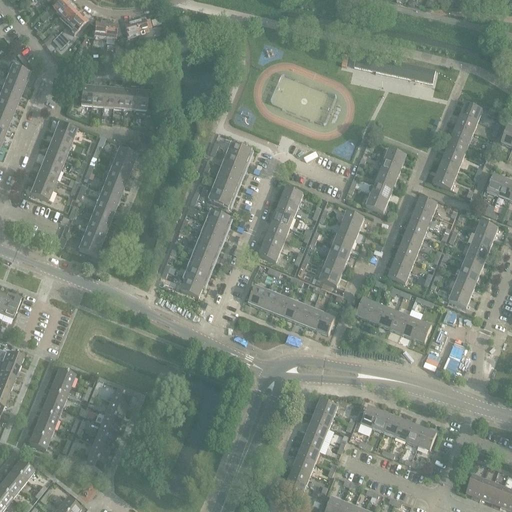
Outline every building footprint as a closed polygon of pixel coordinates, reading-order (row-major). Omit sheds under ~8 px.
[(65,0),(63,0),(57,7),(53,11),(61,19),(73,8),(65,0)] [(73,8),(61,19),(69,27),(81,16),(73,8)] [(81,16),(69,27),(74,32),(71,35),(75,38),(89,24),(81,16)] [(145,21),(134,24),(138,38),(148,35),(147,31),(151,30),(149,22),(145,23),(145,21)] [(94,40),(93,48),(104,49),(104,47),(105,41),(107,24),(96,23),(94,32),(94,40)] [(105,41),(104,47),(116,48),(116,42),(118,26),(107,24),(105,41)] [(134,24),(124,26),(127,40),(138,38),(134,24)] [(358,56),(355,70),(433,86),(436,73),(358,56)] [(12,68),(8,79),(25,86),(30,75),(12,68)] [(25,86),(8,79),(4,89),(22,95),(25,86)] [(22,95),(4,89),(0,99),(17,106),(22,95)] [(81,107),(92,108),(94,90),(82,89),(81,107)] [(104,91),(94,90),(92,108),(103,109),(104,91)] [(115,92),(104,91),(103,109),(113,110),(115,92)] [(126,93),(115,92),(113,110),(124,111),(126,93)] [(137,94),(126,93),(124,111),(135,112),(137,94)] [(137,94),(135,112),(135,113),(136,115),(145,115),(146,113),(146,114),(148,95),(137,94)] [(17,106),(0,99),(0,110),(13,116),(17,106)] [(465,106),(461,117),(478,124),(483,112),(465,106)] [(13,116),(0,110),(0,121),(9,126),(13,116)] [(461,117),(456,129),(474,136),(478,124),(461,117)] [(9,126),(0,121),(0,133),(5,136),(9,126)] [(59,125),(55,136),(72,143),(76,132),(59,125)] [(501,145),(511,149),(511,129),(508,128),(501,145)] [(456,129),(452,140),(469,147),(474,136),(456,129)] [(55,136),(51,146),(68,153),(72,143),(55,136)] [(452,140),(447,151),(465,158),(469,147),(452,140)] [(51,146),(47,156),(64,163),(68,153),(51,146)] [(234,146),(230,157),(247,164),(252,153),(234,146)] [(119,151),(115,161),(133,168),(137,158),(119,151)] [(389,151),(385,163),(402,170),(407,158),(389,151)] [(447,151),(443,163),(460,169),(465,158),(447,151)] [(47,156),(43,166),(60,173),(64,163),(47,156)] [(247,164),(230,157),(225,169),(242,176),(247,164)] [(133,168),(115,161),(111,171),(129,178),(133,168)] [(402,170),(385,163),(380,174),(397,181),(402,170)] [(443,163),(438,174),(455,181),(460,169),(443,163)] [(43,166),(39,176),(56,183),(60,173),(43,166)] [(242,176),(225,169),(221,180),(238,187),(242,176)] [(129,178),(111,171),(107,181),(124,188),(129,178)] [(397,181),(380,174),(376,186),(393,193),(397,181)] [(433,186),(451,193),(455,181),(438,174),(433,186)] [(39,176),(35,186),(52,193),(56,183),(39,176)] [(487,194),(499,199),(506,181),(494,177),(487,194)] [(238,187),(221,180),(216,191),(233,198),(238,187)] [(124,188),(107,181),(103,191),(120,198),(124,188)] [(511,198),(511,184),(506,181),(499,199),(510,203),(511,198)] [(31,196),(48,203),(52,193),(35,186),(31,196)] [(393,193),(376,186),(371,197),(388,204),(393,193)] [(286,190),(282,201),(299,208),(304,197),(286,190)] [(120,198),(103,191),(99,201),(116,208),(120,198)] [(233,198),(216,191),(211,203),(229,210),(233,198)] [(388,204),(371,197),(366,209),(384,216),(388,204)] [(420,200),(416,211),(433,218),(438,207),(420,200)] [(116,208),(99,201),(95,211),(112,218),(116,208)] [(282,201),(277,213),(294,220),(299,208),(282,201)] [(489,206),(486,213),(492,215),(495,209),(489,206)] [(112,218),(95,211),(91,222),(108,229),(112,218)] [(416,211),(411,223),(428,230),(433,218),(416,211)] [(214,213),(209,225),(226,232),(231,220),(214,213)] [(277,213),(273,224),(290,231),(294,220),(277,213)] [(347,214),(342,226),(360,233),(364,221),(347,214)] [(108,229),(91,222),(87,231),(104,239),(108,229)] [(411,223),(407,234),(424,241),(428,230),(411,223)] [(273,224),(268,235),(285,242),(290,231),(273,224)] [(481,224),(476,236),(494,243),(498,231),(481,224)] [(226,232),(209,225),(204,236),(222,243),(226,232)] [(360,233),(342,226),(338,237),(355,244),(360,233)] [(104,239),(87,231),(83,241),(100,248),(104,239)] [(407,234),(402,245),(419,252),(424,241),(407,234)] [(268,235),(264,247),(281,254),(285,242),(268,235)] [(222,243),(204,236),(200,248),(217,254),(222,243)] [(494,243),(476,236),(472,247),(489,254),(494,243)] [(355,244),(338,237),(333,248),(351,255),(355,244)] [(100,248),(83,241),(79,252),(96,259),(100,248)] [(402,245),(397,257),(415,264),(419,252),(402,245)] [(276,265),(281,254),(264,247),(259,258),(276,265)] [(489,254),(472,247),(467,258),(485,265),(489,254)] [(217,254),(200,248),(195,259),(213,266),(217,254)] [(351,255),(333,248),(329,260),(346,267),(351,255)] [(397,257),(393,268),(410,275),(415,264),(397,257)] [(485,265),(467,258),(463,270),(480,277),(485,265)] [(213,266),(195,259),(191,270),(208,277),(213,266)] [(346,267),(329,260),(324,271),(342,278),(346,267)] [(388,280),(406,287),(410,275),(393,268),(388,280)] [(208,277),(191,270),(186,282),(204,288),(208,277)] [(480,277),(463,270),(458,281),(476,288),(480,277)] [(342,278),(324,271),(320,283),(337,290),(342,278)] [(476,288),(458,281),(454,292),(471,299),(476,288)] [(204,288),(186,282),(182,293),(199,300),(204,288)] [(249,306),(260,310),(267,293),(255,288),(249,306)] [(471,299),(454,292),(449,304),(466,311),(471,299)] [(279,298),(267,293),(260,310),(272,315),(279,298)] [(7,297),(1,295),(0,298),(0,315),(4,317),(12,296),(8,295),(7,297)] [(16,298),(12,296),(4,317),(14,321),(21,303),(15,300),(16,298)] [(290,302),(279,298),(272,315),(283,319),(290,302)] [(356,318),(368,323),(375,306),(363,301),(356,318)] [(301,307),(290,302),(283,319),(294,324),(301,307)] [(386,310),(375,306),(368,323),(379,328),(386,310)] [(312,311),(301,307),(294,324),(306,329),(312,311)] [(398,315),(386,310),(379,328),(391,332),(398,315)] [(324,316),(312,311),(306,329),(317,333),(324,316)] [(409,319),(398,315),(391,332),(402,337),(409,319)] [(336,320),(324,316),(317,333),(329,338),(336,320)] [(420,324),(409,319),(402,337),(413,341),(420,324)] [(432,329),(420,324),(413,341),(425,346),(432,329)] [(7,353),(3,364),(20,370),(24,360),(7,353)] [(20,370),(3,364),(0,371),(0,374),(16,381),(20,370)] [(59,372),(54,383),(71,389),(76,379),(59,372)] [(0,374),(0,385),(12,391),(16,381),(0,374)] [(54,383),(50,393),(67,400),(71,389),(54,383)] [(0,385),(0,397),(8,401),(12,391),(0,385)] [(50,393),(46,404),(63,411),(67,400),(50,393)] [(114,394),(110,405),(127,412),(131,401),(114,394)] [(321,402),(316,413),(316,414),(334,421),(338,409),(321,402)] [(46,404),(42,415),(58,421),(63,411),(46,404)] [(127,412),(110,405),(106,416),(123,422),(127,412)] [(361,426),(373,431),(380,413),(368,409),(361,426)] [(391,418),(380,413),(373,431),(384,435),(391,418)] [(316,414),(312,425),(329,432),(334,421),(316,414)] [(42,415),(37,425),(54,432),(58,421),(42,415)] [(123,422),(106,416),(102,426),(118,433),(123,422)] [(403,422),(391,418),(384,435),(396,440),(403,422)] [(414,427),(403,422),(396,440),(407,444),(414,427)] [(37,425),(33,436),(50,442),(54,432),(37,425)] [(312,425),(307,436),(325,443),(329,432),(312,425)] [(118,433),(102,426),(97,437),(114,444),(118,433)] [(425,432),(414,427),(407,444),(418,449),(425,432)] [(437,436),(425,432),(418,449),(430,454),(437,436)] [(46,453),(50,442),(33,436),(29,447),(46,453)] [(307,436),(303,447),(303,448),(320,455),(325,443),(307,436)] [(114,444),(97,437),(93,447),(110,454),(114,444)] [(110,454),(93,447),(89,458),(106,465),(110,454)] [(303,448),(298,459),(316,466),(320,455),(303,448)] [(106,465),(89,458),(85,469),(101,476),(106,465)] [(298,459),(294,470),(311,477),(316,466),(298,459)] [(20,463),(13,472),(27,484),(35,474),(20,463)] [(294,470),(289,481),(289,482),(306,489),(311,477),(294,470)] [(13,472),(6,481),(20,492),(27,484),(13,472)] [(473,497),(472,500),(476,502),(484,482),(473,478),(466,495),(473,497)] [(6,481),(0,488),(0,491),(13,501),(20,492),(6,481)] [(302,500),(306,489),(289,482),(284,493),(302,500)] [(484,482),(476,502),(480,503),(480,504),(481,501),(487,503),(494,486),(484,482)] [(494,486),(487,503),(493,505),(492,508),(496,510),(504,490),(494,486)] [(511,493),(504,490),(496,510),(500,511),(501,509),(507,511),(511,499),(511,493)] [(0,491),(0,505),(6,510),(13,501),(0,491)] [(67,500),(60,510),(62,511),(81,511),(67,500)] [(326,511),(340,511),(343,505),(332,500),(326,511)]
